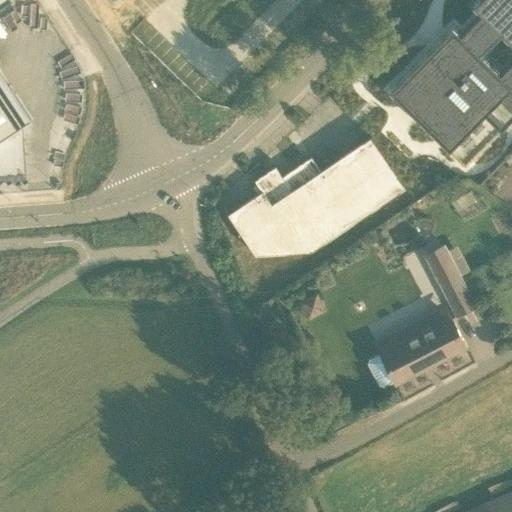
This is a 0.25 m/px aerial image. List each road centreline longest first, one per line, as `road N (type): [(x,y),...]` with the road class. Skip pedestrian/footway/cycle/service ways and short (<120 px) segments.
road 1 (unclassified): [(161,184),(232,142),(375,0)]
road 2 (unclassified): [(288,471),(511,351)]
road 3 (unclassified): [(288,471),(192,242)]
road 4 (unclassified): [(0,321),(111,254),(192,242)]
road 5 (unclassified): [(72,0),(132,104),(161,184)]
road 6 (unclassified): [(0,217),(80,211),(161,184)]
